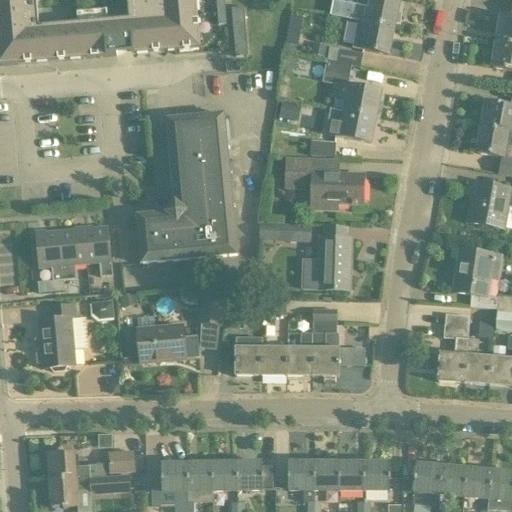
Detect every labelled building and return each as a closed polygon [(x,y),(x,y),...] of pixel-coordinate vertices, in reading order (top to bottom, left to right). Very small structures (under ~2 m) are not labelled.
[(32,0),(36,43),(189,26),(185,0),(32,0)] [(347,21),(358,24),(393,31),(399,2),(390,0),(372,0),(370,13),(350,9),(347,21)] [(216,2),(217,14),(226,14),(225,2),(216,2)] [(244,9),(232,10),(232,18),(244,17),(244,9)] [(502,19),(497,45),(511,47),(511,13),(511,20),(502,19)] [(226,14),(217,14),(218,26),(227,26),(226,14)] [(232,18),(233,26),(245,25),(244,17),(232,18)] [(388,57),(393,31),(358,24),(352,50),(388,57)] [(245,25),(233,26),(234,42),(246,41),(245,25)] [(235,51),(236,58),(248,57),(246,41),(234,42),(235,51)] [(511,47),(497,45),(493,71),(511,74),(511,47)] [(363,56),(339,51),(329,49),(326,63),(352,68),(360,70),(363,56)] [(283,71),(296,73),(298,59),(285,57),(283,71)] [(226,65),(226,74),(240,73),(239,63),(226,65)] [(347,101),(345,114),(375,120),(376,115),(379,116),(381,105),(378,104),(380,94),(348,88),(352,68),(326,63),(322,85),(335,87),(333,98),(347,101)] [(511,135),(511,108),(487,104),(482,130),(511,135)] [(327,125),(325,137),(370,146),(375,120),(345,114),(330,111),(327,125)] [(166,121),(168,141),(226,135),(224,116),(166,121)] [(497,178),(511,180),(511,160),(503,159),(505,148),(511,149),(511,135),(482,130),(478,155),(501,159),(497,178)] [(226,135),(168,141),(170,158),(227,153),(226,135)] [(309,158),(334,160),(336,145),(310,143),(309,158)] [(170,158),(171,175),(229,170),(227,153),(170,158)] [(357,208),(357,207),(363,207),(365,179),(334,177),(334,164),(306,163),(285,161),(284,192),(311,193),(310,212),(338,213),(338,206),(352,207),(352,208),(357,208)] [(171,175),(173,193),(230,188),(229,170),(171,175)] [(511,192),(479,187),(475,209),(471,208),(468,225),(504,231),(508,209),(511,209),(511,192)] [(174,205),(169,211),(232,205),(230,188),(173,193),(174,205)] [(234,223),(232,205),(169,211),(164,216),(136,218),(138,231),(234,223)] [(138,231),(139,249),(235,240),(234,223),(138,231)] [(260,225),(259,241),(275,241),(307,242),(307,227),(274,226),(260,225)] [(102,280),(112,279),(108,230),(83,232),(87,267),(100,265),(102,280)] [(83,232),(60,234),(66,282),(74,281),(74,268),(76,268),(87,267),(83,232)] [(60,234),(35,237),(38,272),(51,271),(53,284),(63,282),(66,282),(60,234)] [(235,240),(139,249),(141,266),(237,257),(235,240)] [(304,263),(303,293),(319,293),(349,294),(350,241),(320,241),(320,263),(304,263)] [(469,310),(496,312),(511,313),(511,299),(498,299),(498,300),(488,299),(491,282),(498,283),(502,259),(463,253),(460,277),(456,276),(453,295),(470,298),(469,310)] [(63,283),(63,282),(53,284),(54,294),(59,294),(64,293),(63,283)] [(221,330),(225,296),(202,293),(197,327),(221,330)] [(111,303),(92,309),(97,323),(115,317),(111,303)] [(237,331),(240,306),(228,305),(225,329),(237,331)] [(286,306),(262,306),(261,318),(286,318),(286,306)] [(42,368),(42,372),(51,371),(54,375),(64,374),(66,370),(75,369),(71,321),(78,321),(77,308),(49,310),(50,323),(38,324),(41,353),(36,356),(37,365),(42,368)] [(312,313),(312,324),(336,324),(336,313),(312,313)] [(511,316),(497,315),(496,334),(511,335),(511,316)] [(446,317),(445,329),(469,331),(470,319),(446,317)] [(336,324),(312,324),(312,337),(312,380),(338,380),(338,351),(325,351),(325,337),(336,337),(336,324)] [(141,366),(186,361),(199,360),(197,339),(184,339),(183,328),(138,333),(141,366)] [(469,331),(445,329),(444,341),(455,342),(453,357),(441,356),(438,386),(464,388),(468,342),(469,331)] [(300,351),(287,351),(287,380),(312,380),(312,337),(300,337),(300,351)] [(235,380),(262,380),(262,351),(262,341),(236,341),(236,351),(235,351),(235,380)] [(464,388),(489,390),(492,361),(477,359),(478,351),(478,343),(468,342),(464,388)] [(262,380),(287,380),(287,351),(262,351),(262,380)] [(338,351),(338,368),(364,368),(364,351),(338,351)] [(511,362),(492,361),(489,390),(511,391),(511,362)] [(47,456),(49,483),(105,479),(105,477),(108,477),(134,475),(133,454),(107,455),(108,466),(88,468),(76,469),(74,454),(47,456)] [(261,465),(237,466),(238,494),(262,493),(261,465)] [(314,505),(314,493),(314,465),(288,465),(288,493),(302,494),(301,504),(306,505),(314,505)] [(339,466),(314,465),(314,493),(338,493),(339,466)] [(212,466),(187,467),(188,506),(198,506),(198,495),(213,494),(212,466)] [(237,466),(212,466),(213,494),(238,494),(237,466)] [(338,493),(364,494),(364,466),(339,466),(338,493)] [(364,466),(364,494),(388,494),(388,466),(364,466)] [(187,467),(162,467),(162,495),(176,495),(176,506),(188,506),(187,467)] [(438,509),(439,497),(442,469),(416,467),(413,495),(412,506),(432,508),(438,509)] [(464,500),(467,472),(442,469),(439,497),(464,500)] [(478,501),(488,502),(491,474),(467,472),(464,500),(478,501)] [(488,502),(487,511),(511,511),(511,475),(491,474),(488,502)] [(51,511),(78,509),(78,495),(90,494),(91,499),(130,496),(129,478),(105,479),(49,483),(51,511)]
